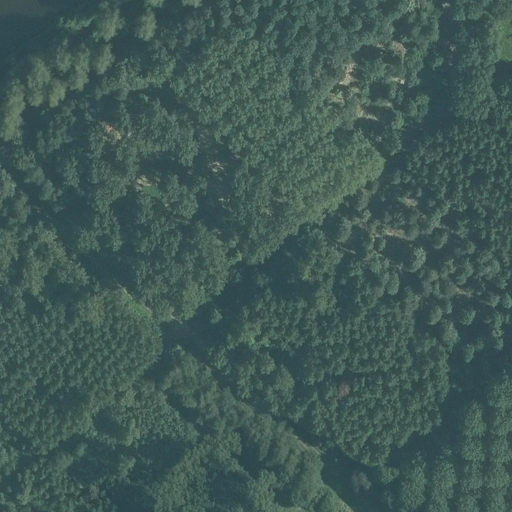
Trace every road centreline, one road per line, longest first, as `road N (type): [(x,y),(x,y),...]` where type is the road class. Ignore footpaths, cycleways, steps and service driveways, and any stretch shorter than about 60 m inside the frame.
road 1 (track): [(0,477),(451,100),(451,0)]
road 2 (track): [(0,157),(376,511)]
road 3 (track): [(0,94),(134,0)]
